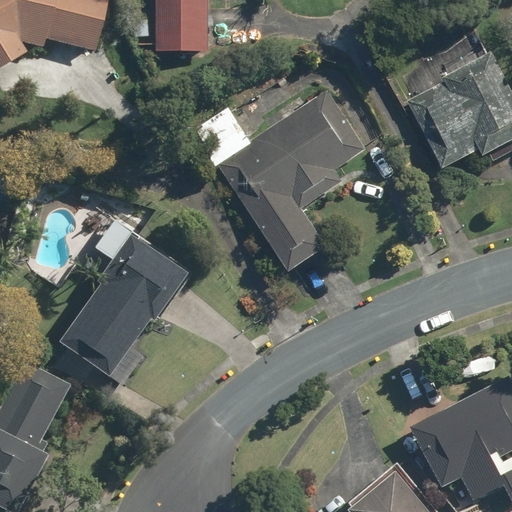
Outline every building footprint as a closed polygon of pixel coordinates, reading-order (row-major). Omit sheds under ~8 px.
[(44,39),(93,51),(105,0),(0,0),(0,66),(24,53),(17,42),(39,47),(44,39)] [(158,0),(158,51),(211,51),(211,0),(158,0)] [(511,143),(511,84),(495,52),(446,78),(447,81),(410,101),(446,169),(483,149),(487,157),(511,143)] [(293,273),(331,247),(305,209),(345,182),(338,171),(369,150),(328,91),(219,164),(293,273)] [(57,343),(105,378),(147,319),(150,321),(183,274),(128,235),(94,282),(98,285),(57,343)] [(0,408),(0,509),(5,511),(16,511),(47,457),(41,454),(47,443),(40,440),(69,387),(25,363),(0,408)] [(511,452),(511,375),(413,426),(445,488),(466,477),(477,500),(508,484),(511,492),(511,459),(507,462),(505,456),(511,452)] [(433,511),(400,472),(353,510),(354,511),(433,511)]
